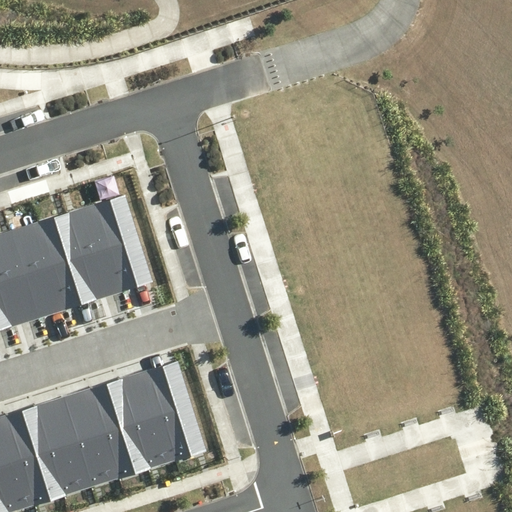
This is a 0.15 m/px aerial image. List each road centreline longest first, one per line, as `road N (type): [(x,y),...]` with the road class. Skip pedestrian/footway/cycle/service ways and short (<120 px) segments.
road 1 (residential): [(233,302),(0,375)]
road 2 (residential): [(171,101),(233,302)]
road 3 (residential): [(233,302),(289,483)]
road 4 (residential): [(171,101),(0,154)]
